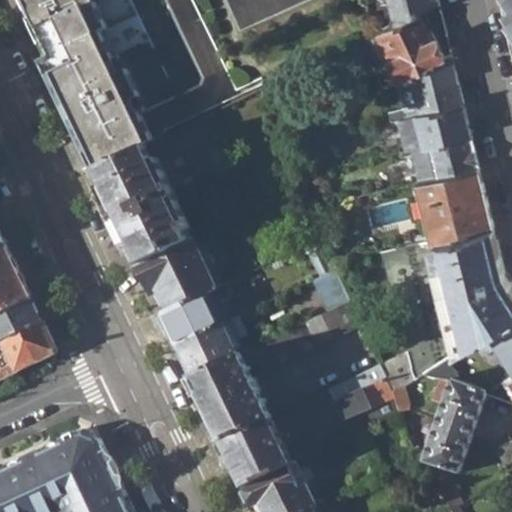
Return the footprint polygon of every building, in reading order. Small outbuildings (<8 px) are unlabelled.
[(52,83),(95,173),(162,141),(141,97),(148,94),(135,67),(128,70),(110,33),(117,30),(102,0),(19,0),(20,1),(23,0),(24,0),(31,13),(28,16),(31,23),(36,22),(62,77),(52,83)] [(391,0),(396,26),(425,12),(439,5),(437,0),(391,0)] [(511,28),(509,30),(511,44),(511,0),(500,0),(505,17),(511,26),(511,28)] [(376,35),(397,82),(410,76),(446,59),(425,12),(396,26),(376,35)] [(453,56),(446,59),(410,76),(418,115),(464,103),(453,56)] [(407,117),(413,116),(418,115),(410,76),(397,82),(407,117)] [(395,120),(402,153),(417,149),(421,148),(471,135),(464,103),(418,115),(413,116),(407,117),(395,120)] [(95,173),(139,265),(193,240),(251,212),(207,117),(162,141),(95,173)] [(417,149),(425,180),(479,166),(471,135),(421,148),(417,149)] [(420,181),(434,240),(493,225),(479,166),(425,180),(420,181)] [(408,353),(382,368),(386,379),(393,392),(426,372),(474,342),(490,332),(511,317),(511,283),(505,273),(493,225),(434,240),(382,252),(408,353)] [(139,265),(163,314),(217,288),(193,240),(139,265)] [(0,247),(0,314),(35,298),(7,243),(0,247)] [(163,314),(178,346),(224,324),(232,320),(217,288),(163,314)] [(0,344),(47,323),(35,298),(0,314),(0,344)] [(252,350),(261,372),(360,324),(350,302),(252,350)] [(178,346),(193,377),(239,356),(235,348),(241,345),(239,339),(248,334),(240,317),(232,320),(224,324),(178,346)] [(499,347),(511,367),(511,317),(490,332),(474,342),(482,357),(499,347)] [(0,379),(57,353),(59,349),(47,323),(0,344),(0,379)] [(193,377),(224,441),(272,419),(241,355),(239,356),(193,377)] [(329,392),(335,403),(386,379),(382,368),(380,366),(329,392)] [(437,394),(447,397),(452,382),(443,378),(437,394)] [(511,378),(502,385),(507,394),(511,391),(511,378)] [(335,403),(344,421),(370,409),(377,424),(398,414),(393,392),(386,379),(335,403)] [(429,463),(451,510),(460,505),(462,504),(449,480),(451,471),(459,475),(487,395),(452,382),(447,397),(425,461),(429,463)] [(351,436),(377,424),(370,409),(344,421),(351,436)] [(224,441),(245,486),(293,464),(272,419),(224,441)] [(129,511),(125,502),(129,499),(103,443),(97,441),(93,444),(82,439),(81,435),(75,433),(58,440),(61,446),(36,457),(34,451),(19,458),(22,464),(0,473),(0,511),(129,511)] [(498,447),(511,470),(511,442),(511,440),(498,447)] [(245,486),(258,511),(304,511),(315,507),(293,464),(245,486)]
